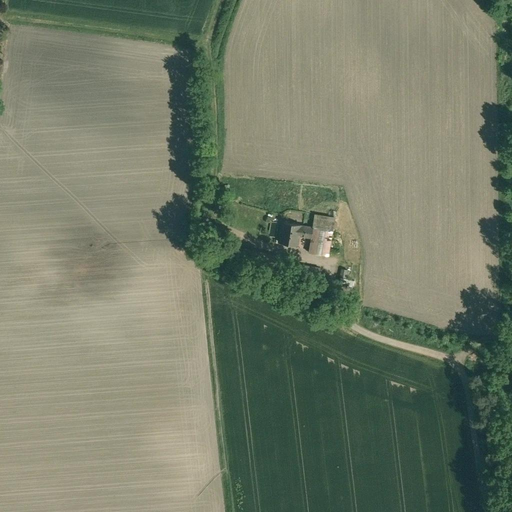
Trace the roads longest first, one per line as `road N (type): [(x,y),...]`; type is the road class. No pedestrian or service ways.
road 1 (track): [(208,45),(217,129),(200,246),(228,511)]
road 2 (track): [(330,286),(350,322),(448,356),(465,376),(493,511)]
road 3 (track): [(223,0),(208,45),(0,10)]
